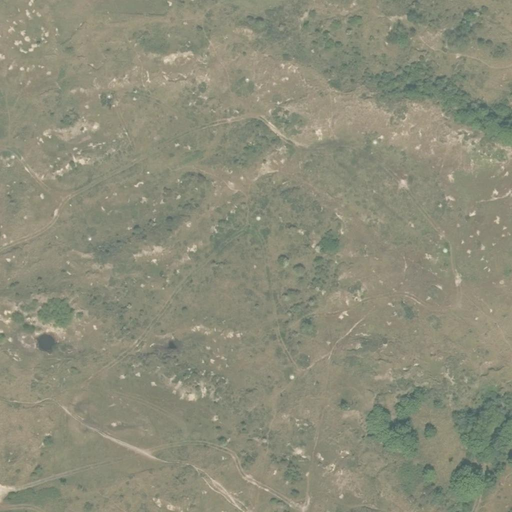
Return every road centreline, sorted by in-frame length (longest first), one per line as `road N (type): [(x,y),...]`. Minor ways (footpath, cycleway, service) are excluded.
road 1 (track): [(0,252),(43,231),(61,201),(183,135),(256,122),(281,145),(305,153),(332,146),(386,176),(447,248),(455,296),(442,314),(376,299),(284,336),(270,329),(260,248),(252,233),(233,237),(125,354),(64,402),(58,460),(42,481),(0,493)]
road 2 (unknown): [(0,405),(74,412),(105,436),(187,471),(233,511)]
